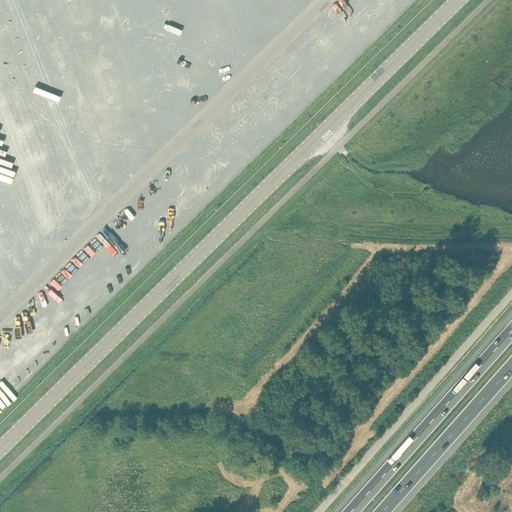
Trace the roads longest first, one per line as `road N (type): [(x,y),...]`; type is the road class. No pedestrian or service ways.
road 1 (unclassified): [(0,455),(463,0)]
road 2 (unclassified): [(511,295),(318,511)]
road 3 (motorway): [(511,331),(351,511)]
road 4 (motorway): [(382,511),(511,365)]
